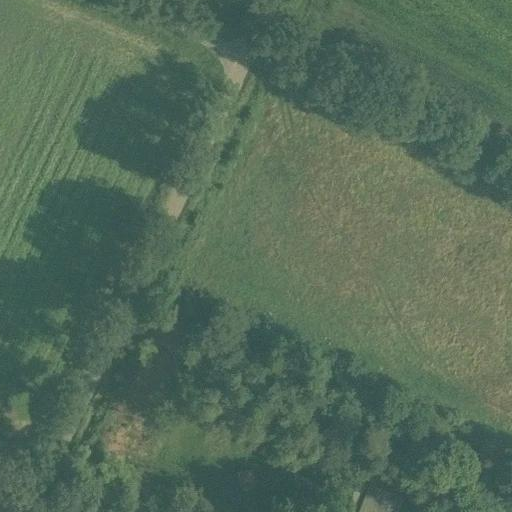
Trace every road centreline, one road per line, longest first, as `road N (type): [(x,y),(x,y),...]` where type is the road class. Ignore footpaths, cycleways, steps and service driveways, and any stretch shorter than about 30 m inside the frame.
road 1 (unclassified): [(27,511),(241,60)]
road 2 (unclassified): [(241,60),(118,0)]
